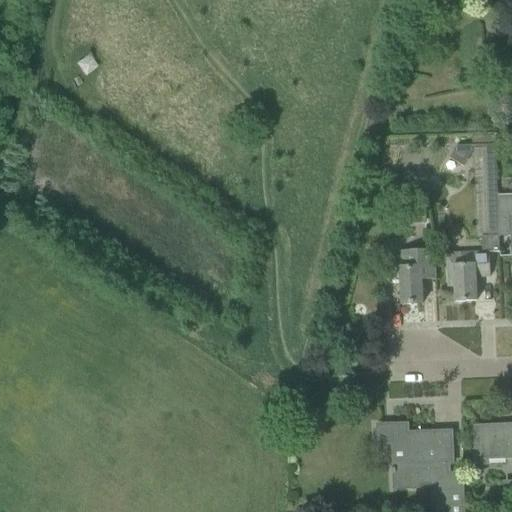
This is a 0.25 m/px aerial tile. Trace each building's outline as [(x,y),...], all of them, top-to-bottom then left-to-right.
[(494,145),(480,146),(483,239),(497,238),(494,145)] [(449,159),(462,168),(476,146),(456,147),(449,159)] [(511,196),(498,197),(498,217),(499,237),(510,237),(511,259),(511,258),(511,196)] [(424,198),(404,199),(405,219),(425,218),(424,198)] [(446,256),(447,288),(454,288),(455,303),(476,302),(475,279),(489,278),(488,254),(498,254),(497,238),(483,239),(481,239),(482,254),(446,256)] [(435,281),(434,261),(433,261),(433,250),(399,252),(400,270),(399,270),(400,305),(422,304),(421,281),(435,281)] [(449,466),(454,466),(453,450),(451,450),(450,444),(440,444),(440,433),(406,435),(406,426),(377,427),(378,447),(390,446),(391,491),(430,490),(430,511),(464,511),(462,473),(449,474),(449,466)] [(511,484),(504,485),(505,500),(511,500),(511,426),(474,428),(475,465),(485,464),(485,459),(511,458),(511,484)]
